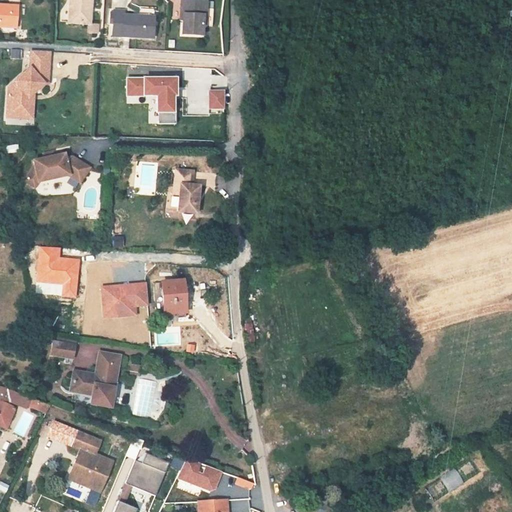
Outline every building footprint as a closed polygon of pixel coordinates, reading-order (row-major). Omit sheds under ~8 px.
[(70,0),(68,20),(90,22),(91,0),(70,0)] [(187,4),(185,32),(204,35),(206,6),(210,7),(211,0),(183,0),(183,3),(187,4)] [(0,3),(0,23),(19,25),(20,5),(0,3)] [(117,8),(115,34),(154,38),(155,16),(125,14),(125,8),(117,8)] [(27,78),(6,77),(4,118),(33,120),(35,91),(48,92),(50,51),(29,50),(27,78)] [(150,123),(174,123),(174,78),(125,78),(125,102),(150,102),(150,123)] [(223,109),(223,90),(207,90),(207,109),(223,109)] [(41,161),(30,164),(31,168),(22,184),(33,190),(35,185),(65,178),(77,185),(85,170),(68,159),(61,161),(60,156),(49,159),(41,161)] [(178,182),(176,192),(174,209),(192,212),(196,185),(189,184),(191,170),(174,167),(172,182),(178,182)] [(182,312),(182,308),(179,283),(157,285),(161,314),(182,312)] [(243,324),(246,344),(254,343),(251,323),(243,324)] [(58,344),(56,358),(78,361),(80,347),(58,344)] [(98,380),(76,377),(73,396),(75,397),(74,406),(113,411),(114,402),(120,360),(101,357),(98,380)] [(133,366),(131,375),(141,377),(143,368),(133,366)] [(0,425),(10,430),(19,412),(18,409),(13,407),(14,403),(19,393),(4,387),(0,394),(0,401),(1,401),(0,402),(0,425)] [(14,403),(31,410),(32,407),(42,411),(45,404),(38,401),(19,393),(14,403)] [(45,404),(42,411),(50,415),(54,408),(45,404)] [(77,473),(96,481),(93,489),(106,495),(117,466),(99,459),(105,444),(82,434),(76,449),(85,453),(77,473)] [(155,496),(168,461),(137,450),(118,502),(124,504),(127,496),(145,502),(148,494),(155,496)] [(447,490),(462,484),(455,469),(440,475),(447,490)] [(77,473),(74,481),(93,489),(96,481),(77,473)] [(237,485),(234,490),(250,496),(252,491),(237,485)] [(377,511),(403,494),(400,489),(365,511),(377,511)] [(118,502),(113,511),(134,511),(136,510),(118,502)]
